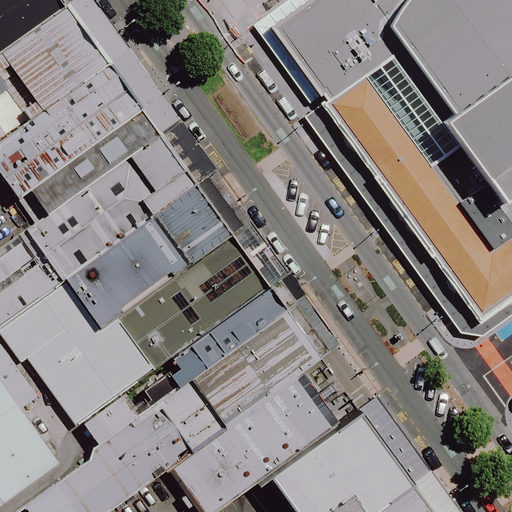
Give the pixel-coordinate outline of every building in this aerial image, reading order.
[(165,130),(69,0),(0,0),(0,178),(34,225),(165,130)] [(511,0),(296,0),(265,23),(478,316),(511,292),(511,0)] [(0,248),(0,319),(199,177),(165,130),(34,225),(0,248)] [(199,177),(0,319),(0,343),(83,458),(143,415),(180,389),(294,307),(199,177)] [(294,307),(180,389),(218,441),(314,373),(332,360),(294,307)] [(349,420),(314,373),(218,441),(176,471),(205,511),(220,511),(264,480),(349,420)] [(0,389),(0,497),(51,461),(0,389)] [(349,420),(264,480),(287,511),(370,511),(423,476),(371,404),(349,420)] [(83,458),(21,503),(27,511),(110,511),(165,473),(180,463),(143,415),(83,458)] [(448,511),(423,476),(370,511),(448,511)]
